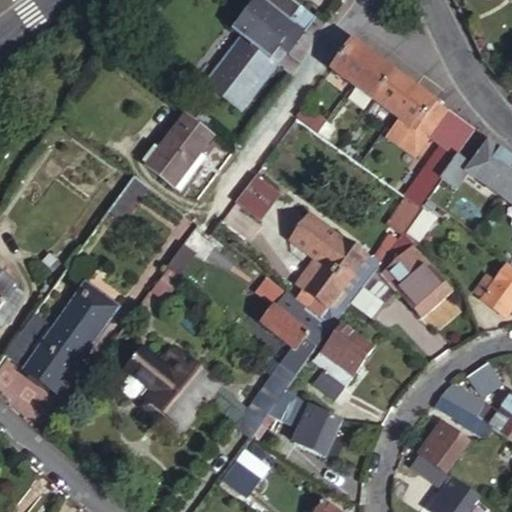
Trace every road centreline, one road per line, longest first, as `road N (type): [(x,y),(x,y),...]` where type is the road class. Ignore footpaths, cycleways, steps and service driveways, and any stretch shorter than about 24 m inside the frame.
road 1 (residential): [(208,205),(361,0)]
road 2 (residential): [(511,340),(459,359),(417,397),(386,452),(377,511)]
road 3 (residential): [(428,0),(471,82),(511,122)]
road 4 (residential): [(0,417),(109,511)]
